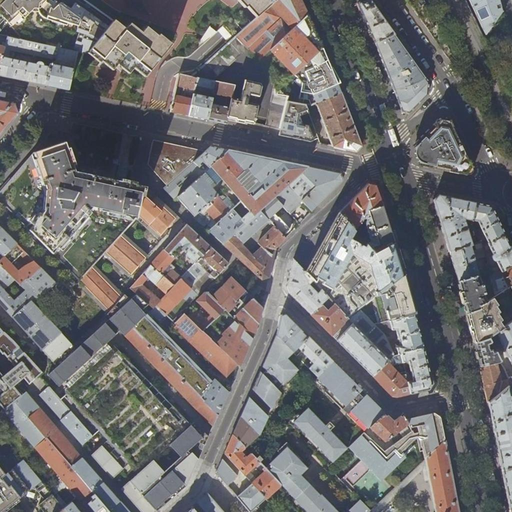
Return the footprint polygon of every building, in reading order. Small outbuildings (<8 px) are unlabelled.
[(0,0),(0,14),(1,16),(11,26),(14,23),(15,24),(16,24),(17,24),(17,23),(18,23),(27,14),(28,14),(33,8),(37,9),(38,13),(40,16),(42,17),(44,18),(76,29),(75,32),(78,33),(72,51),(78,52),(86,54),(88,51),(108,26),(74,2),(70,8),(62,2),(60,2),(58,3),(55,0),(0,0)] [(276,0),(258,17),(236,37),(247,49),(258,60),(269,50),(308,15),(300,0),(276,0)] [(258,17),(276,0),(239,0),(246,7),(247,5),(258,17)] [(368,29),(374,44),(394,34),(369,0),(364,0),(357,4),(368,29)] [(405,0),(414,11),(447,58),(453,55),(426,0),(405,0)] [(469,0),(486,34),(502,12),(499,0),(469,0)] [(314,31),(308,15),(269,50),(293,76),(294,74),(322,48),(314,31)] [(123,31),(111,22),(108,26),(88,51),(101,61),(103,59),(115,69),(119,63),(125,68),(130,72),(135,67),(147,76),(171,46),(158,36),(156,38),(145,28),(140,35),(128,26),(123,31)] [(223,26),(218,30),(227,40),(232,35),(223,26)] [(196,48),(197,50),(217,33),(210,27),(196,48)] [(19,40),(20,36),(14,29),(10,38),(19,40)] [(394,34),(374,44),(381,61),(394,91),(402,112),(409,114),(428,95),(429,83),(394,34)] [(58,48),(19,40),(10,38),(8,37),(0,63),(0,75),(22,80),(45,85),(50,65),(47,64),(47,67),(43,66),(43,64),(42,63),(41,63),(40,62),(39,62),(37,63),(36,65),(16,60),(16,58),(14,57),(15,51),(52,59),(53,53),(57,54),(58,48)] [(210,81),(247,49),(236,37),(191,77),(197,78),(210,81)] [(72,51),(58,48),(57,54),(55,62),(50,64),(50,65),(45,85),(57,88),(70,90),(78,52),(72,51)] [(332,69),(327,62),(325,54),(322,48),(294,74),(302,84),(300,92),(305,93),(303,105),(305,105),(311,106),(315,104),(340,93),(337,84),(339,83),(335,74),(332,69)] [(197,78),(191,77),(179,74),(176,86),(192,90),(190,98),(174,95),(170,112),(179,114),(188,116),(197,78)] [(216,82),(210,81),(197,78),(188,116),(198,118),(207,120),(211,103),(212,99),(201,96),(201,94),(198,93),(198,90),(213,94),(216,82)] [(288,97),(285,96),(279,88),(282,85),(276,79),(266,126),(280,129),(287,101),(288,97)] [(240,100),(231,98),(227,118),(253,123),(257,106),(247,103),(249,95),(258,97),(261,85),(260,84),(244,81),(240,100)] [(230,86),(216,82),(213,94),(227,96),(226,102),(228,102),(227,107),(211,103),(207,120),(216,122),(225,124),(227,118),(231,98),(234,86),(230,86)] [(351,120),(340,93),(315,104),(332,147),(356,152),(361,146),(351,120)] [(0,133),(6,127),(18,113),(14,104),(0,100),(0,133)] [(303,105),(287,101),(280,129),(279,135),(295,139),(320,144),(305,105),(303,105)] [(458,138),(450,120),(448,122),(440,120),(440,119),(428,129),(422,134),(414,144),(418,147),(418,151),(418,154),(419,157),(421,160),(423,161),(422,166),(431,168),(459,174),(466,175),(466,173),(470,168),(472,167),(465,153),(458,138)] [(79,279),(92,266),(94,264),(103,253),(105,251),(120,234),(122,232),(136,217),(138,215),(138,214),(137,213),(141,197),(144,198),(145,195),(147,187),(144,186),(138,185),(130,183),(120,181),(115,179),(124,134),(72,123),(70,133),(63,131),(63,130),(56,129),(56,130),(53,129),(32,154),(0,191),(0,200),(27,228),(56,257),(79,279)] [(193,163),(205,151),(204,151),(161,142),(153,140),(149,164),(150,165),(167,186),(193,163)] [(213,146),(205,151),(193,163),(203,173),(208,168),(208,167),(210,166),(228,150),(213,146)] [(286,186),(307,167),(290,163),(267,158),(236,151),(228,150),(210,166),(222,179),(254,215),(259,210),(274,197),(286,186)] [(200,176),(203,173),(193,163),(167,186),(163,189),(169,194),(175,200),(177,198),(200,176)] [(212,189),(222,179),(210,166),(208,167),(208,168),(203,173),(200,176),(212,189)] [(318,169),(307,167),(286,186),(301,201),(307,195),(317,206),(325,199),(342,181),(340,174),(318,169)] [(212,189),(200,176),(177,198),(185,206),(194,216),(193,217),(204,227),(207,223),(210,220),(207,216),(209,215),(217,223),(208,231),(215,237),(223,244),(244,224),(231,210),(230,211),(216,196),(217,194),(212,189)] [(382,207),(375,187),(375,185),(368,184),(359,193),(346,206),(339,213),(354,230),(362,221),(363,217),(366,218),(365,223),(371,241),(367,244),(374,252),(393,242),(383,210),(382,207)] [(301,201),(286,186),(274,197),(282,206),(287,212),(298,202),(300,204),(302,202),(301,201)] [(385,206),(379,186),(375,187),(382,207),(385,206)] [(163,201),(147,187),(145,195),(151,201),(154,198),(175,218),(177,215),(163,201)] [(138,214),(138,215),(160,236),(171,222),(175,218),(154,198),(151,201),(145,195),(144,198),(141,197),(137,213),(138,214)] [(471,221),(475,203),(457,199),(438,195),(433,200),(442,229),(449,252),(469,246),(471,245),(463,219),(471,221)] [(270,217),(282,206),(274,197),(259,210),(283,235),(288,231),(276,218),(270,217)] [(490,206),(475,203),(471,221),(480,243),(482,242),(483,246),(505,235),(497,220),(490,206)] [(286,238),(283,235),(259,210),(254,215),(244,224),(223,244),(237,257),(262,280),(268,278),(274,255),(275,249),(279,244),(286,238)] [(359,235),(354,230),(339,213),(320,247),(305,272),(313,281),(321,290),(328,297),(334,304),(347,319),(359,310),(403,274),(396,252),(393,242),(374,252),(367,244),(362,238),(359,235)] [(138,215),(136,217),(158,238),(160,236),(138,215)] [(178,259),(184,253),(194,263),(187,270),(179,279),(190,288),(198,295),(204,288),(224,268),(228,263),(221,257),(206,243),(186,224),(173,238),(163,249),(172,257),(174,255),(178,259)] [(0,252),(3,256),(17,244),(9,236),(0,226),(0,252)] [(122,232),(120,234),(146,257),(148,255),(145,253),(122,232)] [(120,234),(105,251),(131,275),(146,257),(120,234)] [(511,250),(511,248),(505,235),(483,246),(483,248),(484,250),(488,248),(491,254),(490,255),(490,256),(490,258),(492,260),(493,261),(495,261),(497,266),(489,269),(490,271),(488,272),(495,295),(509,286),(511,283),(511,250)] [(29,257),(17,244),(3,256),(0,259),(0,265),(3,269),(14,281),(19,285),(19,286),(26,279),(28,281),(41,268),(29,257)] [(486,256),(484,250),(483,248),(471,252),(469,246),(449,252),(453,267),(457,282),(477,275),(473,260),(486,256)] [(187,270),(172,257),(163,249),(158,255),(150,264),(173,286),(179,279),(187,270)] [(105,251),(103,253),(129,277),(131,275),(105,251)] [(308,284),(313,281),(305,272),(293,259),(289,278),(287,287),(289,294),(298,302),(310,315),(321,303),(328,297),(321,290),(317,293),(308,284)] [(94,264),(92,266),(118,294),(121,296),(123,294),(94,264)] [(165,294),(173,286),(150,264),(137,279),(129,288),(136,293),(148,304),(153,308),(156,305),(155,304),(159,300),(141,284),(147,278),(165,294)] [(118,294),(92,266),(79,279),(109,310),(121,296),(118,294)] [(41,268),(28,281),(39,292),(43,296),(56,284),(54,282),(43,271),(41,268)] [(12,317),(30,301),(39,292),(28,281),(26,279),(19,286),(19,285),(20,286),(25,290),(14,301),(4,291),(14,281),(3,269),(0,271),(0,304),(1,306),(12,317)] [(369,320),(378,312),(381,324),(415,314),(411,302),(403,274),(359,310),(362,314),(369,320)] [(480,284),(477,275),(457,282),(462,298),(466,313),(478,308),(478,306),(486,301),(483,296),(482,293),(483,293),(481,284),(480,284)] [(238,298),(245,291),(231,276),(225,282),(221,286),(235,300),(238,298)] [(79,279),(76,282),(107,312),(109,310),(79,279)] [(179,279),(173,286),(165,294),(159,300),(155,304),(156,305),(165,314),(166,315),(177,303),(190,288),(179,279)] [(234,305),(237,302),(235,300),(221,286),(212,296),(224,308),(228,312),(234,305)] [(43,296),(39,292),(30,301),(34,305),(43,296)] [(203,332),(224,308),(212,296),(208,292),(204,292),(196,301),(212,317),(207,322),(191,306),(186,310),(184,313),(184,314),(203,332)] [(59,333),(42,350),(56,366),(50,372),(47,374),(58,386),(73,372),(70,368),(76,363),(79,366),(119,330),(124,335),(132,327),(144,314),(141,310),(148,304),(136,293),(129,299),(109,318),(75,349),(59,333)] [(107,312),(105,314),(109,318),(129,299),(124,293),(123,294),(121,296),(109,310),(107,312)] [(499,320),(495,313),(497,312),(493,305),(494,304),(491,298),(486,301),(478,306),(478,308),(466,313),(470,328),(474,344),(489,338),(496,333),(502,329),(497,321),(499,320)] [(245,305),(244,304),(241,307),(258,324),(260,315),(262,308),(253,299),(245,305)] [(30,301),(12,317),(15,321),(42,350),(59,333),(34,305),(30,301)] [(327,310),(321,303),(310,315),(322,326),(337,341),(362,314),(359,310),(347,319),(334,304),(327,310)] [(241,307),(239,309),(240,311),(233,317),(235,319),(253,337),(256,330),(258,324),(241,307)] [(216,344),(203,332),(184,314),(175,323),(176,325),(175,326),(226,373),(228,371),(236,363),(216,344)] [(278,325),(276,335),(281,339),(284,335),(288,339),(284,342),(294,352),(297,356),(302,351),(298,346),(308,336),(296,325),(285,314),(280,315),(278,325)] [(382,333),(374,326),(369,320),(362,314),(337,341),(354,358),(372,377),(392,356),(386,341),(384,335),(382,333)] [(419,331),(415,314),(381,324),(374,326),(382,333),(395,330),(399,345),(394,347),(390,339),(386,341),(392,356),(400,354),(423,348),(419,331)] [(242,361),(253,337),(235,319),(221,334),(223,336),(216,344),(236,363),(240,367),(242,361)] [(511,321),(502,329),(496,333),(504,349),(504,350),(504,351),(503,352),(506,357),(508,357),(511,366),(511,321)] [(0,327),(0,332),(1,333),(0,333),(0,349),(2,352),(8,359),(12,356),(10,354),(19,347),(13,340),(4,331),(3,331),(0,327)] [(216,420),(218,416),(201,398),(196,393),(168,364),(132,327),(124,335),(213,426),(216,420)] [(299,371),(287,359),(294,352),(284,342),(281,339),(276,335),(264,362),(286,384),(299,371)] [(302,351),(297,356),(304,362),(308,357),(314,363),(310,368),(318,376),(333,361),(320,349),(308,336),(298,346),(302,351)] [(500,361),(489,338),(474,344),(477,355),(479,366),(496,363),(500,361)] [(12,356),(8,359),(10,362),(23,351),(19,347),(10,354),(12,356)] [(67,392),(59,400),(91,435),(98,429),(107,439),(90,454),(98,464),(111,478),(128,463),(138,473),(120,489),(123,492),(138,509),(140,511),(155,511),(174,496),(186,486),(192,473),(198,459),(206,442),(208,436),(198,425),(189,434),(109,347),(64,389),(67,392)] [(428,366),(423,348),(400,354),(403,363),(408,361),(413,381),(407,382),(410,394),(428,390),(432,383),(428,366)] [(183,350),(168,364),(196,393),(202,386),(187,370),(181,369),(188,361),(195,367),(192,370),(209,386),(206,390),(204,388),(202,391),(204,393),(201,398),(218,416),(225,401),(229,393),(227,391),(183,350)] [(23,351),(10,362),(16,368),(25,379),(29,384),(42,372),(23,351)] [(403,363),(400,354),(392,356),(372,377),(380,385),(392,396),(396,397),(410,394),(407,382),(403,363)] [(362,390),(333,361),(318,376),(328,387),(324,391),(365,431),(366,431),(371,426),(384,412),(381,409),(362,390)] [(503,368),(500,361),(496,363),(479,366),(484,385),(489,404),(508,387),(511,384),(509,380),(502,381),(498,369),(503,368)] [(286,384),(264,362),(262,367),(264,369),(261,372),(260,371),(257,379),(252,390),(271,409),(280,391),(278,389),(284,384),(284,385),(286,384)] [(0,405),(3,410),(15,401),(25,392),(26,391),(24,389),(16,382),(8,372),(3,376),(0,372),(0,405)] [(59,400),(48,387),(40,394),(49,404),(61,418),(59,419),(61,421),(74,436),(81,444),(91,435),(59,400)] [(511,409),(508,387),(489,404),(492,419),(494,434),(511,431),(511,409)] [(15,401),(71,467),(82,457),(78,453),(67,441),(56,427),(46,416),(34,402),(25,392),(15,401)] [(309,486),(300,475),(307,469),(287,448),(265,467),(259,461),(260,459),(257,456),(256,457),(246,447),(260,434),(267,417),(249,398),(246,404),(236,428),(233,435),(259,462),(266,470),(281,485),(295,500),(309,486)] [(3,410),(3,411),(80,501),(91,491),(71,467),(15,401),(3,410)] [(348,448),(330,430),(331,430),(326,424),(325,425),(308,407),(293,422),(302,432),(303,431),(323,451),(323,452),(333,463),(348,448)] [(408,425),(406,420),(403,414),(393,421),(391,419),(384,412),(371,426),(386,441),(408,425)] [(424,460),(445,441),(445,439),(442,429),(440,419),(434,414),(412,418),(406,420),(408,425),(411,432),(415,439),(420,439),(424,460)] [(334,426),(329,421),(326,424),(331,430),(334,426)] [(405,457),(401,453),(415,439),(411,432),(386,451),(366,431),(365,431),(349,447),(362,460),(341,480),(351,490),(363,478),(360,476),(368,468),(369,468),(381,480),(405,457)] [(511,431),(494,434),(498,452),(501,470),(511,467),(511,431)] [(244,475),(259,462),(233,435),(228,445),(224,454),(244,475)] [(458,511),(456,495),(448,459),(445,441),(424,460),(370,511),(458,511)] [(98,477),(82,457),(71,467),(91,491),(92,492),(103,482),(98,477)] [(238,476),(223,458),(219,467),(216,473),(220,477),(227,486),(238,476)] [(19,499),(34,487),(45,500),(39,505),(44,511),(66,511),(64,508),(23,459),(5,474),(0,467),(0,511),(6,511),(21,500),(19,499)] [(511,467),(501,470),(505,490),(509,509),(511,508),(511,467)] [(266,470),(251,484),(265,499),(281,485),(266,470)] [(365,478),(357,487),(370,498),(378,489),(365,478)] [(120,501),(103,482),(92,492),(94,494),(108,511),(120,501)] [(250,511),(265,499),(251,484),(237,496),(244,505),(249,511),(250,511)] [(346,511),(335,511),(309,486),(295,500),(306,511),(369,511),(358,501),(346,511)] [(223,511),(221,510),(211,498),(207,493),(201,499),(197,502),(205,511),(223,511)] [(79,511),(78,510),(75,511),(109,511),(108,511),(94,494),(88,498),(90,500),(87,502),(95,511),(79,511)] [(129,511),(120,501),(108,511),(109,511),(129,511)] [(75,511),(78,510),(71,502),(64,508),(66,511),(75,511)]
